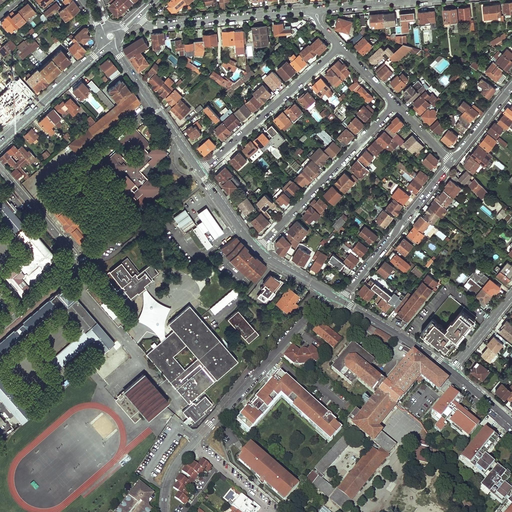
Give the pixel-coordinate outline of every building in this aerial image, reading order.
[(70,0),(58,11),(64,21),(79,9),(72,0),(70,0)] [(133,0),(117,0),(116,1),(115,0),(111,0),(111,1),(113,4),(111,6),(117,13),(121,9),(123,10),(128,6),(134,0),(133,0)] [(186,0),(171,0),(169,2),(171,4),(169,6),(173,11),(177,11),(186,3),(187,4),(186,5),(189,8),(192,6),(188,3),(186,0)] [(219,0),(221,8),(225,8),(225,1),(229,0),(219,0)] [(19,12),(25,20),(34,12),(27,3),(18,11),(19,12)] [(47,19),(51,17),(50,15),(59,7),(56,3),(44,13),(47,17),(46,18),(47,19)] [(183,9),(189,8),(186,5),(187,4),(186,3),(177,11),(183,9)] [(502,15),(501,4),(494,5),(485,6),(483,8),(484,16),(487,18),(498,17),(498,16),(501,16),(501,17),(501,21),(504,20),(504,15),(502,15)] [(464,7),(459,8),(460,19),(459,19),(460,23),(464,23),(465,22),(465,18),(471,18),(470,6),(464,7)] [(450,21),(458,20),(457,8),(446,9),(443,10),(445,22),(450,21)] [(436,27),(435,10),(426,11),(419,12),(420,22),(429,21),(431,21),(432,27),(436,27)] [(17,26),(18,26),(25,20),(19,12),(16,15),(15,14),(10,17),(17,26)] [(384,13),(385,25),(397,23),(396,16),(395,16),(395,12),(392,13),(384,13)] [(400,13),(402,32),(409,31),(408,18),(415,18),(414,12),(409,13),(400,13)] [(38,17),(43,23),(46,20),(47,19),(46,18),(42,13),(38,17)] [(384,13),(375,13),(370,14),(371,27),(385,26),(385,25),(384,13)] [(366,31),(365,15),(360,15),(361,26),(362,26),(362,30),(351,41),(354,43),(366,31)] [(8,29),(10,32),(17,26),(10,17),(9,16),(0,23),(6,30),(8,29)] [(30,17),(27,19),(33,28),(36,26),(30,17)] [(347,20),(339,17),(336,28),(341,30),(348,32),(352,21),(347,20)] [(275,34),(292,33),(291,28),(284,28),(284,27),(283,23),(274,24),(275,34)] [(244,42),(254,41),(255,45),(268,44),(267,35),(272,34),(271,25),(267,26),(267,25),(258,26),(253,26),(253,28),(243,30),(244,42)] [(73,36),(80,44),(85,40),(90,35),(86,31),(87,30),(87,29),(88,28),(87,27),(86,26),(85,26),(84,26),(73,36)] [(26,37),(34,31),(32,28),(24,34),(26,37)] [(235,31),(235,30),(228,31),(222,31),(223,45),(235,44),(235,31)] [(244,42),(243,30),(235,31),(235,44),(235,53),(239,53),(239,63),(244,63),(244,42)] [(158,32),(153,33),(154,48),(156,50),(160,49),(159,43),(165,42),(164,32),(158,32)] [(287,39),(289,41),(294,37),(299,34),(297,32),(287,39)] [(54,41),(57,38),(53,33),(49,36),(54,41)] [(204,34),(204,45),(216,44),(216,33),(204,34)] [(494,40),(496,43),(506,37),(506,33),(494,40)] [(71,53),(75,57),(80,52),(84,48),(80,44),(73,36),(71,34),(68,36),(74,43),(70,46),(69,45),(66,47),(69,50),(71,53)] [(194,42),(194,52),(197,52),(197,55),(202,55),(205,51),(204,45),(204,34),(200,34),(201,39),(194,40),(194,42)] [(149,45),(142,36),(135,41),(123,48),(139,71),(149,63),(141,51),(149,45)] [(322,39),(319,37),(312,44),(320,53),(327,46),(322,39)] [(372,46),(364,37),(355,45),(359,49),(363,54),(372,46)] [(185,50),(185,43),(182,43),(181,43),(181,39),(174,39),(175,44),(171,44),(171,49),(173,51),(178,50),(179,55),(184,55),(183,50),(185,50)] [(2,54),(4,56),(15,47),(9,40),(0,48),(0,52),(2,54)] [(20,51),(25,56),(38,45),(34,40),(31,43),(20,51)] [(189,56),(194,56),(194,52),(194,42),(190,42),(185,43),(185,50),(189,50),(189,56)] [(387,59),(385,61),(386,62),(376,71),(381,76),(385,80),(392,72),(392,71),(395,68),(389,63),(393,59),(399,59),(409,49),(413,53),(416,50),(418,52),(421,49),(407,44),(403,43),(394,52),(387,59)] [(309,45),(301,52),(308,59),(312,55),(313,56),(317,53),(309,45)] [(379,59),(380,60),(384,56),(387,59),(394,52),(391,49),(388,53),(384,49),(382,47),(380,47),(370,57),(370,61),(371,62),(372,63),(375,63),(379,59)] [(17,54),(21,59),(25,56),(20,51),(18,49),(16,51),(18,53),(17,54)] [(51,59),(60,69),(68,62),(70,60),(67,57),(64,54),(61,50),(51,59)] [(511,63),(511,60),(499,50),(492,59),(495,61),(496,62),(504,69),(507,71),(511,66),(510,66),(511,63)] [(299,70),(307,62),(300,54),(297,57),(294,53),(291,57),(294,60),(291,62),(299,70)] [(160,57),(155,63),(158,66),(163,59),(160,57)] [(119,71),(108,58),(100,65),(111,78),(119,71)] [(38,70),(47,80),(55,73),(60,69),(51,59),(38,70)] [(224,66),(229,69),(231,64),(229,63),(224,60),(222,63),(222,65),(224,66)] [(470,65),(476,69),(480,65),(475,60),(470,65)] [(278,69),(287,79),(291,75),(290,74),(295,70),(287,61),(278,69)] [(346,68),(348,67),(347,66),(344,62),(342,64),(339,61),(332,67),(339,74),(338,75),(341,79),(342,79),(350,72),(346,68)] [(496,62),(495,61),(487,71),(500,82),(506,75),(501,71),(503,69),(504,69),(496,62)] [(338,75),(331,68),(328,71),(329,72),(326,74),(335,84),(341,79),(338,75)] [(25,80),(36,92),(41,87),(41,88),(42,88),(48,82),(47,80),(38,70),(37,69),(25,80)] [(230,88),(230,87),(232,90),(234,91),(244,82),(241,79),(240,79),(235,83),(233,83),(226,79),(225,80),(213,71),(209,76),(227,89),(229,87),(230,88)] [(401,72),(391,81),(394,85),(399,90),(406,83),(405,82),(408,78),(401,72)] [(153,86),(157,89),(165,81),(156,73),(149,79),(154,84),(153,86)] [(241,79),(244,82),(251,76),(249,73),(241,79)] [(482,92),(489,98),(495,90),(496,89),(484,80),(487,77),(482,74),(480,77),(482,79),(479,83),(485,88),(482,92)] [(455,88),(462,93),(470,84),(460,76),(455,82),(458,84),(455,88)] [(174,82),(169,77),(166,80),(165,81),(157,89),(164,97),(174,87),(171,85),(174,82)] [(280,84),(275,78),(271,82),(276,87),(280,84)] [(329,89),(331,88),(322,79),(318,83),(317,82),(313,86),(322,96),(325,93),(329,89)] [(99,89),(91,80),(86,84),(94,93),(99,89)] [(117,102),(131,91),(124,82),(123,83),(120,80),(109,90),(111,93),(110,94),(117,102)] [(354,89),(360,84),(356,80),(349,87),(352,91),(354,89)] [(411,85),(404,92),(406,95),(408,96),(406,98),(409,101),(412,99),(413,101),(421,94),(425,90),(429,86),(425,83),(423,85),(418,80),(412,86),(411,85)] [(80,98),(90,90),(82,82),(76,88),(73,90),(80,98)] [(254,92),(264,102),(272,94),(263,84),(254,92)] [(360,84),(354,89),(356,91),(358,90),(361,94),(360,95),(363,98),(364,96),(369,101),(373,97),(369,93),(360,84)] [(29,98),(29,99),(34,95),(25,85),(21,89),(13,97),(17,102),(15,104),(17,107),(20,105),(25,101),(29,98)] [(95,93),(109,109),(115,104),(101,88),(95,93)] [(165,98),(173,105),(181,99),(183,97),(175,89),(165,98)] [(421,113),(430,103),(437,97),(433,93),(431,95),(425,90),(421,94),(422,94),(414,102),(417,105),(418,107),(416,109),(421,113)] [(95,122),(104,132),(140,102),(133,92),(95,122)] [(307,107),(315,100),(308,92),(304,95),(303,94),(298,98),(307,107)] [(262,103),(255,95),(246,102),(254,110),(262,103)] [(0,102),(0,117),(1,119),(6,114),(10,111),(9,110),(12,107),(3,97),(0,100),(1,101),(0,102)] [(80,108),(70,98),(65,103),(63,101),(62,102),(59,105),(58,103),(55,107),(61,114),(68,107),(74,114),(80,108)] [(172,107),(171,107),(181,117),(190,109),(181,99),(173,105),(172,107)] [(317,102),(315,100),(307,107),(309,109),(310,109),(317,104),(317,102)] [(484,112),(474,104),(472,107),(464,100),(459,107),(465,112),(463,114),(472,121),(475,117),(476,118),(478,116),(480,113),(482,115),(484,112)] [(236,112),(245,104),(243,101),(240,104),(239,103),(233,109),(236,112)] [(294,119),(302,111),(295,103),(290,108),(289,106),(286,109),(294,119)] [(198,112),(204,107),(201,104),(195,108),(198,112)] [(204,108),(216,121),(221,118),(209,104),(204,108)] [(242,120),(252,111),(245,104),(236,112),(242,120)] [(368,105),(359,114),(365,120),(372,114),(372,115),(375,112),(368,105)] [(62,116),(54,108),(50,112),(47,114),(54,123),(59,128),(62,125),(58,121),(62,116)] [(429,108),(421,116),(424,119),(425,121),(428,120),(430,123),(437,116),(435,114),(436,113),(436,111),(434,109),(432,109),(431,110),(429,108)] [(282,127),(290,120),(283,111),(279,115),(280,116),(275,120),(282,127)] [(233,113),(224,120),(231,127),(235,123),(237,125),(240,122),(233,113)] [(54,123),(47,114),(41,120),(38,123),(45,131),(47,129),(54,123)] [(498,122),(506,128),(511,120),(504,114),(500,119),(498,122)] [(96,121),(91,115),(88,118),(90,120),(88,122),(90,126),(96,121)] [(399,144),(400,145),(405,141),(395,132),(404,123),(396,116),(393,120),(385,129),(393,136),(392,137),(393,138),(399,144)] [(471,123),(462,116),(460,119),(462,120),(457,126),(464,131),(468,127),(471,123)] [(356,132),(364,124),(356,117),(349,124),(356,132)] [(198,120),(186,128),(192,137),(196,135),(197,136),(202,132),(199,128),(202,126),(198,120)] [(445,127),(438,120),(431,126),(434,129),(436,131),(438,130),(440,132),(445,127)] [(496,138),(509,148),(510,146),(498,136),(504,128),(495,121),(491,127),(488,131),(497,137),(496,138)] [(95,122),(69,144),(77,154),(104,132),(95,122)] [(231,131),(223,122),(215,129),(223,138),(231,131)] [(59,128),(54,123),(47,129),(52,134),(59,128)] [(268,136),(277,146),(285,138),(272,124),(267,129),(271,133),(268,136)] [(459,136),(447,127),(440,133),(444,136),(442,138),(450,145),(454,140),(455,141),(458,137),(459,136)] [(27,133),(24,136),(30,143),(33,140),(35,142),(38,140),(36,137),(38,135),(31,129),(27,133)] [(347,129),(339,137),(342,140),(344,138),(348,142),(349,142),(350,142),(352,140),(351,139),(355,136),(347,129)] [(148,152),(144,148),(149,144),(136,130),(131,134),(129,132),(120,141),(131,152),(135,148),(139,152),(128,163),(117,152),(104,165),(115,176),(117,174),(121,178),(112,187),(121,196),(123,194),(125,196),(132,190),(130,187),(134,183),(139,188),(143,192),(147,197),(158,186),(149,177),(147,179),(139,170),(147,161),(152,166),(166,153),(157,144),(148,152)] [(393,139),(385,131),(377,139),(385,146),(385,147),(390,152),(399,144),(393,138),(393,139)] [(261,148),(269,140),(262,132),(254,140),(261,148)] [(489,149),(496,140),(488,133),(483,139),(480,142),(489,149)] [(301,144),(307,137),(305,135),(299,141),(301,144)] [(419,150),(423,146),(420,144),(421,143),(418,141),(413,135),(404,143),(412,151),(415,148),(418,151),(419,150)] [(205,154),(216,144),(209,137),(199,146),(205,154)] [(368,148),(376,156),(385,147),(377,139),(368,148)] [(250,156),(258,148),(251,140),(247,143),(248,144),(243,148),(250,156)] [(336,153),(341,148),(334,141),(326,149),(333,156),(335,159),(339,155),(336,153)] [(268,147),(276,159),(282,156),(273,143),(268,147)] [(18,149),(14,145),(9,149),(7,151),(11,156),(15,152),(20,157),(23,155),(18,149)] [(34,155),(30,151),(28,153),(21,146),(19,148),(18,149),(23,155),(28,161),(34,155)] [(483,164),(484,165),(492,154),(488,151),(487,152),(479,146),(475,151),(474,150),(473,151),(471,154),(480,161),(481,162),(483,164)] [(312,156),(322,165),(326,161),(325,160),(329,155),(320,147),(312,156)] [(366,164),(374,156),(366,149),(361,153),(362,154),(359,158),(366,164)] [(11,156),(7,151),(4,154),(0,157),(0,158),(3,162),(4,162),(8,159),(13,165),(15,168),(18,165),(16,163),(16,162),(11,156)] [(237,168),(247,160),(239,152),(230,160),(237,168)] [(434,166),(439,159),(429,152),(427,154),(428,155),(422,161),(431,169),(434,166)] [(480,161),(471,154),(467,159),(468,160),(468,161),(465,165),(473,172),(476,169),(481,162),(480,161)] [(370,169),(360,159),(352,167),(362,177),(370,169)] [(320,167),(313,160),(305,168),(312,175),(320,167)] [(396,164),(406,171),(408,168),(399,161),(396,164)] [(19,166),(12,172),(17,178),(23,173),(26,176),(27,175),(19,166)] [(240,183),(225,167),(216,175),(231,191),(240,183)] [(312,178),(304,170),(296,178),(303,184),(307,180),(309,182),(312,178)] [(415,179),(422,185),(426,180),(428,176),(421,170),(416,177),(409,171),(407,173),(412,176),(415,179)] [(487,190),(476,179),(473,182),(469,178),(473,175),(468,170),(459,179),(464,184),(466,181),(470,185),(469,185),(476,193),(475,193),(479,198),(487,190)] [(407,173),(406,171),(403,175),(409,180),(412,176),(407,173)] [(351,177),(347,174),(342,179),(341,178),(337,182),(347,191),(355,182),(351,177)] [(301,188),(291,179),(284,187),(293,196),(301,188)] [(422,185),(415,179),(408,187),(415,193),(419,189),(422,185)] [(444,190),(457,199),(458,198),(455,195),(462,187),(458,185),(457,185),(451,180),(448,183),(447,184),(448,185),(444,190)] [(147,197),(149,199),(161,188),(158,186),(147,197)] [(335,204),(343,195),(334,187),(330,191),(329,190),(325,194),(335,204)] [(123,194),(121,196),(125,201),(132,194),(136,199),(143,192),(139,188),(134,192),(132,190),(125,196),(123,194)] [(395,197),(403,204),(409,197),(410,196),(400,188),(393,196),(395,197)] [(457,199),(444,190),(440,195),(439,194),(438,194),(435,198),(436,198),(445,206),(446,205),(448,207),(452,202),(458,206),(460,203),(457,199)] [(291,199),(284,192),(277,199),(282,204),(285,200),(287,203),(291,199)] [(273,208),(277,204),(266,193),(258,202),(262,207),(265,210),(270,205),(273,208)] [(257,211),(247,196),(239,202),(244,210),(246,209),(250,215),(257,211)] [(394,216),(395,217),(400,210),(401,209),(399,208),(403,204),(395,197),(385,209),(394,216)] [(314,200),(310,203),(324,216),(328,212),(324,209),(328,205),(321,198),(318,201),(317,202),(314,200)] [(445,206),(436,198),(433,202),(434,202),(432,205),(431,206),(439,213),(438,213),(440,215),(442,217),(448,210),(445,207),(446,206),(445,206)] [(74,213),(72,211),(68,214),(60,205),(52,211),(64,225),(63,226),(68,231),(69,230),(80,244),(88,237),(78,226),(85,219),(78,210),(74,213)] [(321,216),(311,206),(308,209),(309,210),(304,216),(310,222),(314,218),(316,220),(321,216)] [(0,214),(32,253),(6,276),(14,285),(22,295),(30,288),(52,269),(48,265),(56,258),(27,224),(25,226),(8,207),(0,214)] [(225,231),(207,207),(198,214),(203,220),(197,224),(204,233),(209,229),(216,238),(225,231)] [(269,215),(265,210),(262,207),(259,209),(262,213),(266,218),(269,215)] [(438,213),(430,207),(425,212),(423,215),(433,223),(440,215),(438,213)] [(195,225),(182,208),(172,216),(184,233),(195,225)] [(385,209),(376,219),(385,226),(388,223),(394,216),(385,209)] [(503,219),(508,213),(503,209),(497,215),(502,220),(503,219)] [(259,229),(269,221),(266,218),(262,213),(252,221),(259,229)] [(511,215),(508,213),(503,219),(509,223),(511,219),(511,215)] [(343,225),(347,221),(341,215),(333,225),(336,228),(338,230),(342,226),(343,225)] [(425,234),(430,238),(432,235),(428,231),(425,228),(430,222),(431,222),(422,215),(417,221),(414,225),(416,226),(425,234)] [(300,240),(309,231),(298,221),(293,227),(294,228),(291,231),(300,240)] [(378,235),(366,225),(360,232),(367,238),(367,239),(370,242),(373,239),(374,240),(376,238),(378,235)] [(406,238),(416,245),(425,234),(416,226),(410,234),(406,238)] [(213,246),(199,227),(194,230),(209,250),(213,246)] [(487,237),(492,230),(490,228),(486,232),(485,231),(483,234),(487,237)] [(284,255),(291,244),(283,235),(276,243),(277,250),(284,255)] [(225,255),(238,266),(250,254),(245,250),(246,249),(234,238),(220,249),(224,252),(226,254),(225,255)] [(397,247),(406,254),(413,245),(404,238),(397,247)] [(350,248),(353,250),(353,249),(361,256),(366,250),(368,248),(360,241),(354,248),(345,240),(343,242),(350,248)] [(350,248),(343,242),(341,245),(348,251),(350,248)] [(330,251),(320,246),(315,255),(314,258),(316,260),(312,268),(318,272),(330,251)] [(299,247),(293,258),(298,261),(299,260),(305,263),(311,254),(299,247)] [(389,257),(406,271),(409,267),(407,266),(409,264),(394,252),(394,253),(390,257),(389,257)] [(357,262),(359,259),(351,253),(349,255),(347,254),(345,256),(347,258),(344,260),(352,267),(357,262)] [(246,273),(255,281),(266,268),(254,257),(253,258),(250,254),(238,266),(246,274),(246,273)] [(334,254),(330,259),(349,274),(353,269),(339,258),(336,255),(334,254)] [(128,257),(106,275),(118,290),(123,286),(130,295),(137,290),(139,293),(144,289),(140,284),(142,283),(143,285),(159,272),(152,263),(140,272),(128,257)] [(387,276),(394,267),(386,261),(381,267),(378,270),(387,276)] [(511,263),(508,261),(497,274),(507,282),(511,277),(511,276),(511,275),(511,273),(511,263)] [(412,270),(420,277),(425,271),(416,265),(412,270)] [(336,274),(337,272),(331,268),(326,276),(331,280),(336,274)] [(484,273),(482,271),(479,274),(474,270),(469,276),(477,282),(479,279),(485,284),(483,287),(491,294),(495,290),(497,291),(499,289),(501,287),(484,273)] [(396,307),(394,310),(407,320),(433,289),(435,291),(437,288),(434,287),(439,281),(429,273),(412,295),(409,292),(406,295),(396,307)] [(270,293),(272,295),(283,282),(273,276),(273,277),(270,275),(264,281),(265,282),(263,284),(265,286),(264,287),(265,288),(263,291),(268,295),(270,293)] [(396,307),(406,295),(398,288),(392,296),(371,280),(370,281),(368,284),(380,294),(392,304),(396,307)] [(375,292),(366,284),(361,289),(359,291),(369,299),(375,292)] [(0,398),(22,424),(33,414),(0,375),(0,352),(55,305),(57,307),(59,307),(62,305),(84,331),(52,359),(59,368),(92,340),(104,353),(115,343),(65,286),(58,292),(0,342),(0,398)] [(266,302),(272,295),(270,293),(268,295),(263,291),(265,288),(264,287),(257,295),(266,302)] [(491,294),(483,287),(476,295),(486,302),(489,298),(492,294),(491,294)] [(299,296),(293,292),(293,290),(290,288),(289,289),(280,299),(277,304),(287,312),(289,310),(292,313),(298,305),(294,302),(299,296)] [(238,294),(235,290),(229,294),(232,298),(238,294)] [(386,311),(392,304),(380,294),(374,300),(379,304),(378,304),(386,311)] [(471,325),(474,320),(461,309),(464,306),(449,294),(431,317),(432,318),(421,331),(430,339),(431,337),(440,344),(441,343),(450,350),(460,338),(471,325)] [(215,313),(231,301),(230,300),(227,295),(210,307),(215,313)] [(106,305),(118,319),(121,317),(109,302),(106,305)] [(167,321),(173,329),(145,353),(187,401),(235,359),(187,303),(167,321)] [(259,333),(238,310),(227,318),(249,342),(259,333)] [(499,330),(511,340),(511,339),(511,323),(507,320),(502,326),(499,330)] [(342,340),(321,323),(314,332),(335,349),(342,340)] [(390,337),(371,326),(367,332),(373,336),(385,346),(390,337)] [(489,346),(496,351),(503,343),(494,336),(490,340),(492,341),(491,342),(488,345),(489,346)] [(352,386),(357,380),(345,370),(345,364),(349,359),(356,360),(383,381),(373,393),(378,397),(380,394),(389,383),(371,368),(375,362),(353,344),(340,360),(337,358),(333,362),(336,365),(332,370),(352,386)] [(482,354),(490,360),(497,352),(496,351),(489,346),(484,352),(482,354)] [(293,347),(284,357),(295,365),(296,363),(300,366),(311,365),(314,361),(316,363),(322,356),(312,348),(308,353),(305,351),(302,350),(300,353),(293,347)] [(380,394),(395,407),(416,382),(417,383),(422,378),(438,391),(440,390),(447,381),(413,353),(389,383),(380,394)] [(373,393),(383,381),(356,360),(349,359),(345,364),(345,370),(357,380),(373,393)] [(470,369),(482,379),(489,370),(478,361),(474,366),(470,369)] [(314,431),(328,443),(342,429),(331,419),(332,418),(329,415),(328,416),(324,413),(278,371),(272,377),(273,378),(271,380),(272,382),(270,384),(252,404),(250,407),(249,406),(246,409),(247,410),(237,421),(241,425),(249,432),(256,425),(255,424),(261,417),(262,418),(268,411),(267,410),(281,395),(301,414),(300,415),(309,423),(310,422),(317,428),(314,431)] [(169,401),(143,374),(118,397),(120,398),(117,401),(119,404),(136,423),(143,416),(142,415),(144,414),(149,419),(169,401)] [(511,395),(511,383),(508,388),(502,383),(496,390),(505,398),(505,397),(509,400),(511,395)] [(456,396),(449,390),(445,394),(430,412),(440,420),(435,428),(440,433),(448,423),(467,437),(478,424),(457,407),(463,399),(459,396),(456,396)] [(330,499),(343,509),(371,475),(382,461),(383,462),(397,445),(377,429),(395,407),(380,394),(378,397),(362,416),(357,413),(347,425),(350,429),(353,426),(373,442),(371,445),(376,449),(378,446),(383,451),(379,455),(371,449),(330,499)] [(196,422),(207,413),(205,411),(214,404),(207,395),(197,404),(195,402),(184,411),(190,417),(191,416),(194,419),(196,422)] [(498,441),(485,430),(461,459),(474,470),(475,468),(488,478),(486,480),(480,487),(496,500),(501,504),(506,499),(509,501),(502,509),(499,511),(511,511),(511,490),(504,484),(506,482),(510,477),(497,466),(494,470),(491,473),(488,471),(491,467),(494,464),(485,456),(492,448),(498,441)] [(353,438),(345,431),(315,468),(304,481),(309,486),(312,483),(313,484),(319,476),(322,479),(325,476),(322,474),(353,438)] [(285,502),(299,486),(251,444),(246,449),(246,448),(241,453),(242,454),(237,459),(258,478),(263,483),(264,482),(285,502)] [(423,460),(428,461),(430,450),(426,449),(414,446),(413,454),(418,455),(417,459),(423,460)] [(475,474),(477,472),(474,470),(461,459),(460,458),(458,460),(475,474)] [(187,466),(182,472),(190,477),(193,480),(196,476),(198,474),(201,476),(204,471),(208,473),(212,467),(203,460),(198,466),(193,462),(189,468),(187,466)] [(486,480),(488,478),(475,468),(474,470),(477,472),(486,480)] [(180,475),(176,481),(178,483),(174,488),(180,492),(175,498),(185,505),(189,499),(186,496),(190,491),(187,489),(188,487),(191,483),(187,481),(180,475)] [(191,483),(188,487),(190,488),(198,478),(196,476),(193,480),(190,477),(187,481),(191,483)] [(322,479),(319,476),(313,484),(329,497),(335,489),(322,479)] [(131,495),(116,511),(132,511),(141,502),(143,503),(135,511),(151,511),(154,509),(150,506),(149,502),(152,499),(155,494),(143,484),(141,483),(139,486),(136,489),(131,495)] [(494,501),(496,500),(480,487),(479,486),(478,488),(494,501)] [(245,498),(237,508),(241,511),(245,511),(246,511),(247,511),(252,511),(255,510),(250,506),(252,504),(245,498)]
